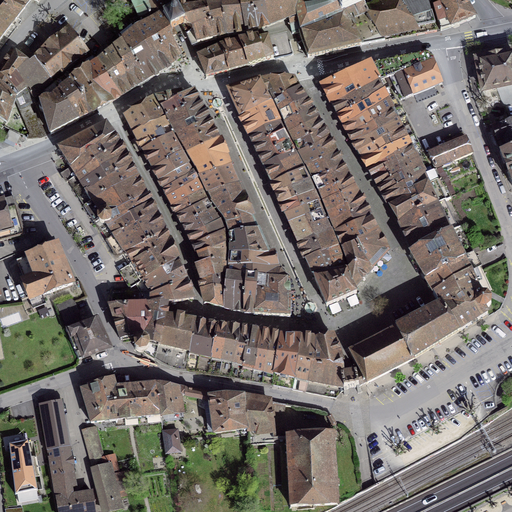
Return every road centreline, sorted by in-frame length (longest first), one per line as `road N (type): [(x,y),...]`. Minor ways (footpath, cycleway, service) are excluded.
road 1 (residential): [(301,68),(401,253),(400,269),(367,302),(316,325)]
road 2 (residential): [(110,117),(183,247),(205,310),(316,325)]
road 3 (residential): [(125,358),(355,415)]
road 4 (residential): [(13,160),(125,358)]
road 5 (residential): [(511,237),(443,42)]
road 6 (residential): [(110,117),(172,85),(301,68)]
road 7 (residential): [(511,348),(393,411),(355,415)]
road 8 (residential): [(125,358),(0,405)]
road 9 (primary): [(319,65),(443,42)]
